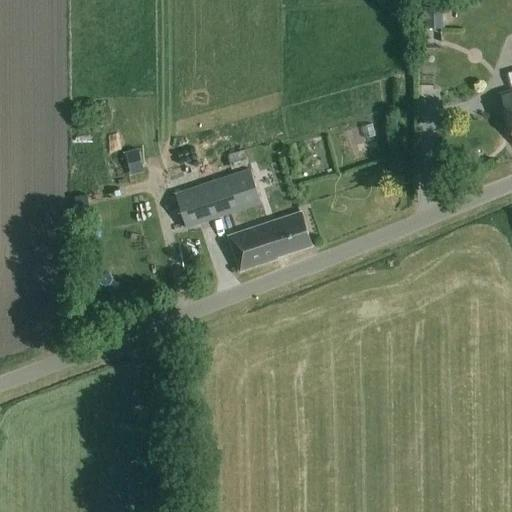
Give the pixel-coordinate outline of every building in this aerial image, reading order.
[(424,0),(425,30),(443,30),(443,6),(452,6),(452,0),(424,0)] [(506,53),(503,31),(495,32),(498,54),(506,53)] [(511,129),(511,89),(502,92),(511,129)] [(139,149),(125,153),(130,172),(144,168),(139,149)] [(215,176),(249,165),(245,151),(210,163),(215,176)] [(177,194),(187,227),(261,203),(251,170),(177,194)] [(146,180),(130,181),(130,191),(146,190),(146,180)] [(67,199),(86,197),(85,188),(66,190),(67,199)] [(310,246),(299,211),(282,216),(283,218),(226,235),(236,270),(273,259),(272,254),(284,250),(285,253),(310,246)] [(485,226),(502,277),(511,273),(511,258),(506,241),(507,241),(500,221),(485,226)] [(463,225),(449,230),(452,240),(467,236),(463,225)]
